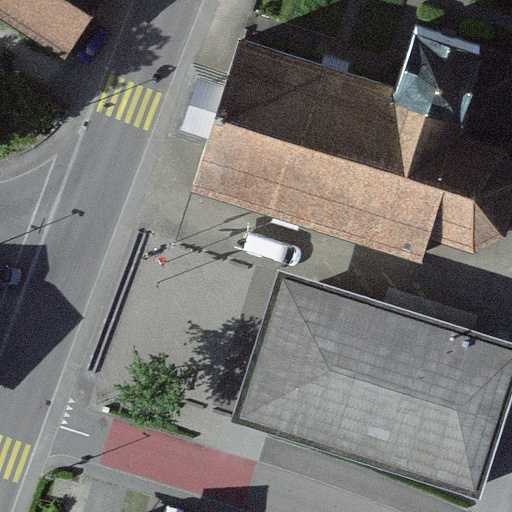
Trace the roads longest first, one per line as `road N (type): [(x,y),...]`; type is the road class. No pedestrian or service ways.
road 1 (residential): [(16,407),(319,511)]
road 2 (tertiary): [(65,276),(169,0)]
road 3 (tertiary): [(16,407),(65,276)]
